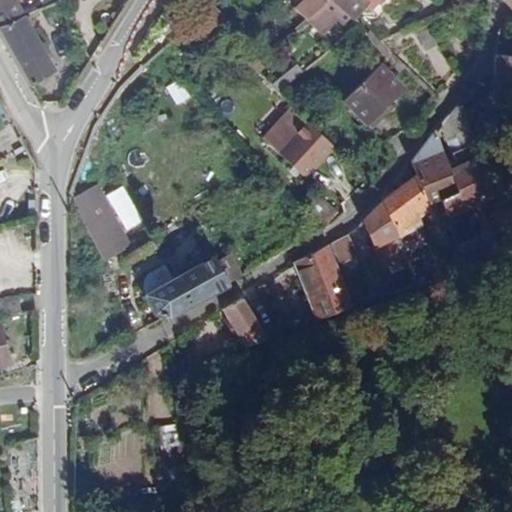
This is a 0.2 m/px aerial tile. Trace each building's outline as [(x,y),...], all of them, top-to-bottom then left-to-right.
[(21,0),(0,0),(0,27),(5,35),(30,24),(18,2),(21,0)] [(137,0),(103,0),(108,12),(137,0)] [(331,21),(338,14),(346,1),(347,0),(317,0),(303,13),(316,27),(327,17),(331,21)] [(347,0),(346,1),(366,13),(375,0),(347,0)] [(477,0),(478,12),(492,8),(493,0),(477,0)] [(231,8),(221,16),(240,39),(249,31),(231,8)] [(5,35),(45,106),(65,94),(30,24),(5,35)] [(277,64),(268,71),(278,82),(286,74),(277,64)] [(511,71),(504,71),(501,83),(511,87),(511,71)] [(407,99),(385,76),(348,111),(375,138),(391,121),(388,118),(407,99)] [(180,78),(165,87),(176,106),(191,96),(180,78)] [(470,92),(446,119),(462,158),(488,143),(470,92)] [(306,177),(339,150),(302,108),(269,135),(296,166),(292,170),(297,175),(300,171),(306,177)] [(416,159),(423,173),(438,203),(452,195),(442,170),(458,161),(443,126),(416,159)] [(456,205),(499,179),(488,143),(462,158),(458,161),(442,170),(452,195),(456,205)] [(389,197),(405,234),(430,221),(428,216),(440,210),(438,203),(423,173),(389,197)] [(299,202),(323,227),(338,215),(313,188),(299,202)] [(389,265),(414,256),(405,234),(389,197),(368,218),(389,265)] [(430,221),(433,228),(446,221),(440,210),(428,216),(430,221)] [(106,216),(94,224),(115,260),(126,252),(106,216)] [(363,227),(350,233),(360,257),(373,251),(363,227)] [(336,242),(344,268),(358,261),(349,232),(336,242)] [(157,234),(126,252),(135,268),(166,249),(157,234)] [(442,252),(449,274),(477,263),(469,241),(442,252)] [(323,324),(352,313),(329,247),(302,263),(323,324)] [(415,257),(425,284),(449,274),(442,252),(440,247),(415,257)] [(166,323),(240,278),(232,262),(219,270),(216,264),(151,303),(160,320),(163,319),(166,323)] [(8,324),(31,319),(27,302),(5,307),(8,324)] [(247,355),(267,346),(245,307),(228,319),(247,355)] [(9,326),(0,328),(0,369),(18,366),(9,326)] [(43,511),(45,446),(12,453),(11,511),(43,511)] [(186,455),(167,460),(171,485),(191,479),(186,455)]
